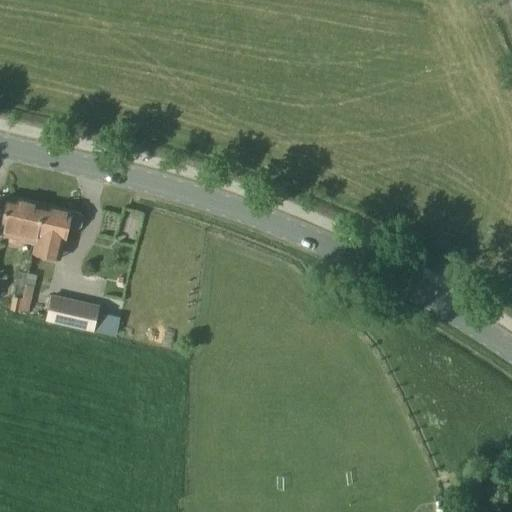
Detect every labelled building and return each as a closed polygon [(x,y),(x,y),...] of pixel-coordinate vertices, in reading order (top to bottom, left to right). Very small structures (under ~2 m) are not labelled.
[(8,195),(1,227),(6,228),(4,237),(32,243),(40,203),(8,195)] [(64,242),(65,242),(68,226),(77,228),(81,225),(83,217),(81,213),(72,211),(72,210),(40,203),(32,243),(62,251),(64,242)] [(21,297),(18,311),(29,313),(35,286),(25,283),(22,297),(21,297)] [(52,295),(47,321),(93,332),(99,306),(52,295)] [(18,311),(21,297),(13,296),(10,309),(18,311)]
